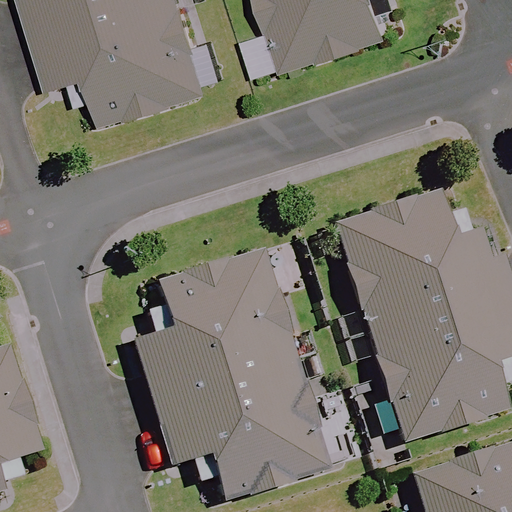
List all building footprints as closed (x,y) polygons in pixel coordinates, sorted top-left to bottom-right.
[(215,92),(185,0),(32,0),(61,89),(96,78),(111,125),(215,92)] [(266,0),(289,71),(394,38),(381,0),(266,0)] [(442,192),(338,225),(408,443),(511,410),(496,358),(511,353),(511,284),(503,257),(493,260),(485,236),(459,244),(442,192)] [(326,467),(259,250),(153,283),(170,336),(137,346),(173,463),(209,452),(223,498),(326,467)] [(7,349),(0,351),(0,491),(1,491),(0,487),(0,464),(40,452),(7,349)] [(511,511),(511,445),(412,478),(422,511),(511,511)]
